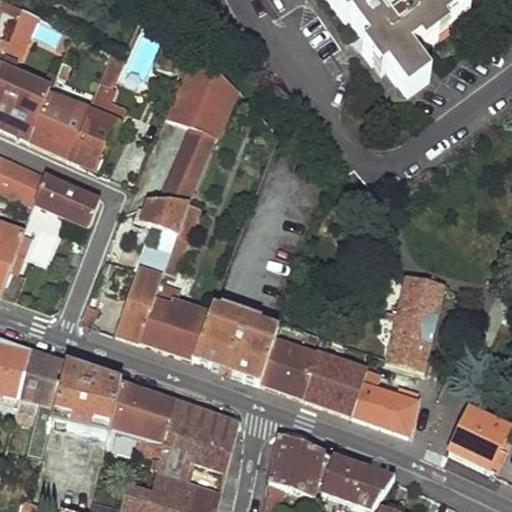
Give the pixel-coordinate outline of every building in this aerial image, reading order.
[(324,0),(342,23),(348,19),(369,46),(362,51),(380,75),(387,69),(408,98),(428,82),(406,53),(417,44),(422,52),(446,33),(441,27),(468,6),(463,0),(429,0),(425,4),(421,0),(324,0)] [(20,13),(10,42),(23,48),(35,20),(20,13)] [(168,41),(154,71),(173,80),(186,48),(168,41)] [(10,42),(4,60),(2,64),(15,69),(23,48),(10,42)] [(110,56),(91,103),(101,108),(122,61),(110,56)] [(195,58),(165,123),(190,133),(157,206),(186,209),(235,97),(195,58)] [(0,75),(0,133),(7,137),(29,147),(49,96),(0,75)] [(49,96),(29,147),(53,158),(66,163),(86,114),(54,102),(60,86),(54,82),(49,96)] [(86,114),(66,163),(81,170),(98,178),(108,154),(111,155),(115,153),(115,148),(110,146),(119,127),(86,114)] [(0,161),(0,197),(33,210),(44,182),(20,171),(0,161)] [(44,182),(33,210),(24,232),(29,234),(40,211),(83,231),(81,236),(86,238),(98,206),(75,196),(44,182)] [(144,245),(134,274),(138,275),(160,283),(186,209),(157,206),(147,204),(137,210),(133,224),(143,228),(159,233),(155,249),(144,245)] [(186,209),(160,283),(158,291),(166,295),(197,212),(186,209)] [(117,229),(113,239),(119,241),(122,232),(117,229)] [(0,296),(8,274),(14,259),(22,239),(0,230),(0,296)] [(22,239),(14,259),(23,263),(31,242),(22,239)] [(393,324),(388,341),(374,337),(369,359),(383,362),(383,367),(424,377),(444,291),(403,281),(383,259),(371,270),(386,278),(381,294),(399,298),(395,313),(388,311),(385,321),(393,324)] [(8,274),(0,296),(0,300),(16,306),(25,281),(8,274)] [(138,275),(115,341),(138,349),(152,306),(158,291),(160,283),(138,275)] [(152,306),(138,349),(163,358),(190,367),(205,324),(152,306)] [(86,310),(80,329),(90,333),(97,314),(86,310)] [(205,324),(190,367),(234,382),(260,391),(275,348),(278,338),(249,328),(250,321),(239,317),(236,325),(208,315),(205,324)] [(275,348),(260,391),(278,397),(303,406),(313,381),(307,379),(314,361),(275,348)] [(0,349),(0,401),(17,405),(28,359),(0,350),(0,349)] [(28,359),(17,405),(46,412),(38,428),(30,464),(39,466),(48,432),(62,371),(41,364),(28,359)] [(313,381),(303,406),(350,421),(364,383),(365,378),(314,361),(307,379),(313,381)] [(93,382),(62,371),(48,432),(107,446),(110,433),(119,391),(93,382)] [(364,383),(350,421),(407,441),(416,410),(413,409),(417,400),(398,393),(395,402),(376,396),(379,386),(380,383),(365,378),(364,383)] [(379,386),(376,396),(395,402),(398,393),(379,386)] [(119,391),(110,433),(137,441),(134,456),(133,460),(160,467),(174,410),(119,391)] [(121,511),(217,511),(237,435),(235,431),(200,419),(174,410),(160,467),(151,501),(131,496),(134,488),(127,486),(121,511)] [(470,413),(451,454),(449,458),(487,476),(509,431),(470,413)] [(279,443),(264,511),(278,511),(283,493),(313,503),(315,497),(321,499),(335,462),(279,443)] [(374,511),(393,483),(335,462),(321,499),(356,511),(374,511)] [(131,467),(129,478),(135,480),(138,468),(131,467)]
